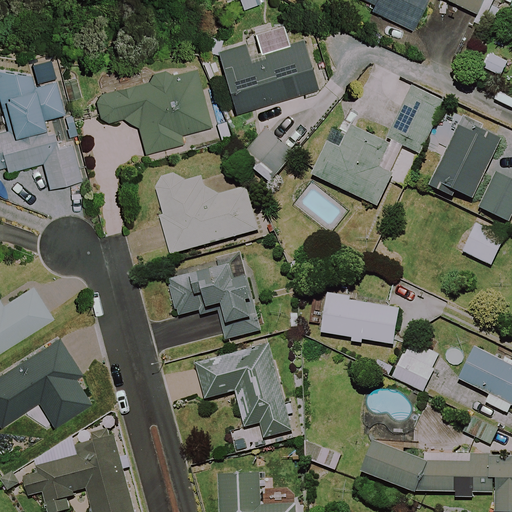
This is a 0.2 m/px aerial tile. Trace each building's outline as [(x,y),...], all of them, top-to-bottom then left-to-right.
[(426,0),(361,0),(372,5),(369,10),(411,31),(426,0)] [(489,0),(439,0),(480,19),(489,0)] [(511,4),(511,0),(495,0),(495,1),(510,8),(511,4)] [(302,95),(281,23),(250,32),(257,57),(221,67),(235,114),(302,95)] [(70,46),(52,52),(59,70),(77,64),(70,46)] [(507,64),(489,55),(482,70),(499,79),(507,64)] [(153,82),(95,95),(103,127),(125,122),(137,127),(144,159),(183,150),(180,137),(208,131),(193,65),(151,75),(153,82)] [(29,68),(0,75),(0,103),(3,115),(8,114),(14,137),(45,129),(42,120),(64,115),(55,80),(34,86),(29,68)] [(79,71),(60,75),(66,103),(85,99),(79,71)] [(444,103),(412,87),(387,141),(419,156),(444,103)] [(269,184),(292,156),(279,144),(293,127),(279,115),(241,160),(269,184)] [(401,150),(349,126),(339,148),(327,143),(311,177),(376,206),(401,150)] [(497,146),(457,128),(430,187),(447,194),(449,190),(472,201),(497,146)] [(55,146),(52,135),(11,145),(8,134),(0,135),(0,175),(40,166),(46,190),(80,181),(71,142),(55,146)] [(511,214),(511,176),(510,180),(494,172),(477,209),(508,223),(511,214)] [(163,214),(159,215),(170,254),(259,230),(247,187),(219,193),(204,185),(201,175),(185,180),(174,173),(162,176),(156,187),(163,214)] [(504,241),(475,226),(462,252),(490,267),(504,241)] [(254,319),(243,262),(168,277),(176,317),(222,307),(226,325),(254,319)] [(1,308),(0,305),(0,350),(51,321),(32,290),(1,308)] [(325,305),(311,303),(308,324),(322,326),(321,334),(350,339),(349,344),(366,347),(367,342),(392,346),(398,310),(347,302),(348,298),(327,294),(325,305)] [(56,428),(91,405),(75,380),(85,373),(60,336),(0,376),(0,427),(1,429),(40,403),(56,428)] [(439,357),(409,343),(392,379),(421,393),(439,357)] [(290,433),(268,347),(196,366),(205,400),(235,393),(244,429),(260,424),(264,440),(290,433)] [(511,367),(474,349),(459,381),(488,395),(484,404),(506,415),(511,406),(511,367)] [(498,428),(471,414),(462,432),(489,446),(498,428)] [(43,498),(46,511),(66,511),(71,511),(68,499),(86,494),(90,511),(133,511),(111,427),(71,437),(76,455),(35,466),(37,474),(20,479),(26,503),(43,498)] [(423,458),(372,438),(359,472),(415,495),(416,493),(454,495),(454,500),(472,501),(472,496),(494,497),(492,511),(511,511),(511,456),(423,452),(423,458)] [(341,456),(309,445),(303,461),(335,472),(341,456)] [(258,505),(257,474),(219,476),(219,511),(296,511),(296,504),(258,505)]
